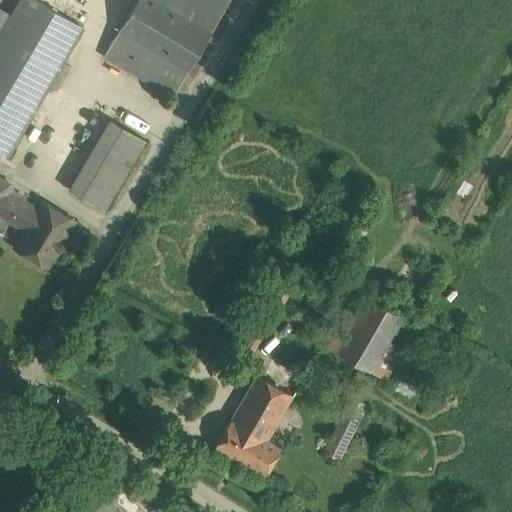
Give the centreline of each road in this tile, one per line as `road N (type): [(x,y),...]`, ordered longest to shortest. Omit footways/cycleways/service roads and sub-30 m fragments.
road 1 (track): [(249,0),(19,381)]
road 2 (unclassified): [(234,511),(0,371)]
road 3 (track): [(112,230),(57,194),(51,178),(105,94),(130,96),(178,120)]
